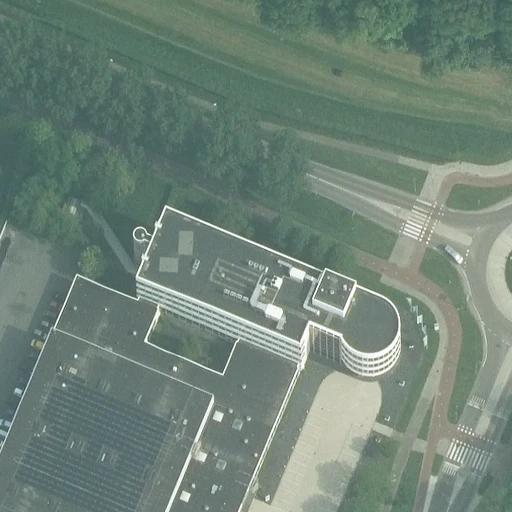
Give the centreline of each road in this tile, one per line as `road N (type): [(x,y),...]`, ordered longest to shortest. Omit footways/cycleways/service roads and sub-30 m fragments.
road 1 (tertiary): [(358,195),(0,48)]
road 2 (unclassified): [(504,329),(455,452),(443,511)]
road 3 (tertiary): [(494,226),(358,195)]
road 4 (tertiary): [(358,195),(476,261)]
road 5 (unclassified): [(450,511),(511,392)]
